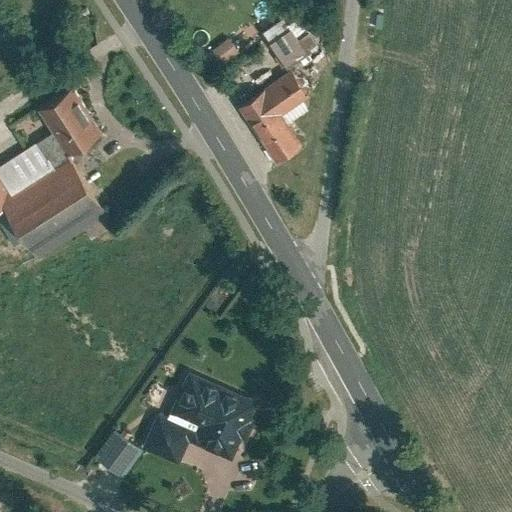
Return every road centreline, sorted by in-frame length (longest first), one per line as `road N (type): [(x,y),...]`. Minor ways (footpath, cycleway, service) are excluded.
road 1 (tertiary): [(128,0),(309,283)]
road 2 (unclassified): [(309,283),(352,0)]
road 3 (tertiary): [(309,283),(332,357),(377,433)]
road 4 (unclassified): [(115,511),(0,460)]
